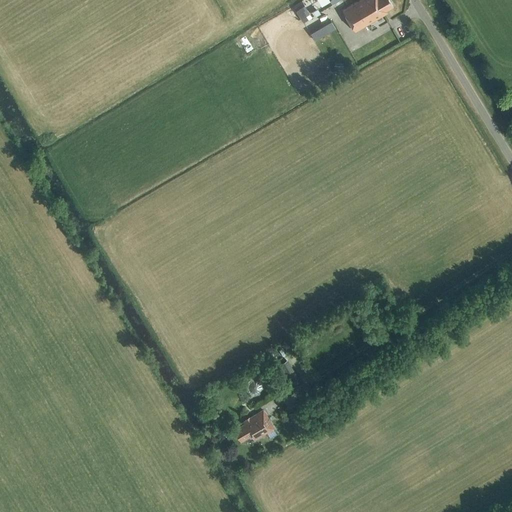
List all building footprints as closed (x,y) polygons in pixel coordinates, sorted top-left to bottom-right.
[(304,0),(294,6),(304,22),(341,0),(304,0)] [(359,0),(343,9),(352,24),(355,31),(385,14),(383,12),(394,6),(390,0),(359,0)] [(331,21),(323,25),(328,33),(335,29),(331,21)] [(317,28),(310,33),(315,41),(322,36),(317,28)] [(288,378),(293,385),(300,380),(287,360),(278,366),(286,379),(288,378)] [(270,389),(278,384),(273,375),(265,380),(270,389)] [(309,422),(310,422),(299,407),(289,414),(299,429),(300,429),(302,433),(312,426),(309,422)] [(274,427),(264,410),(244,421),(245,423),(235,429),(242,440),(252,434),(255,439),(274,427)]
